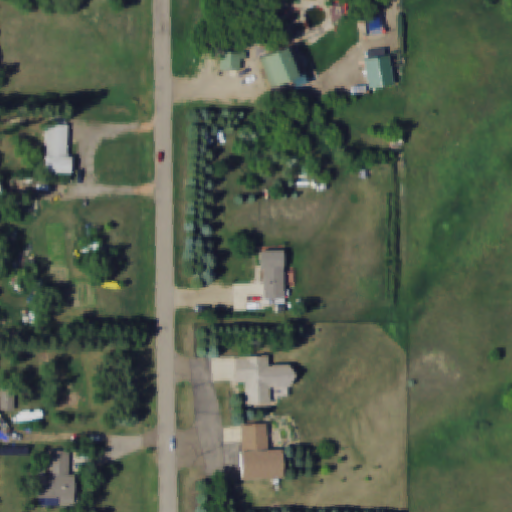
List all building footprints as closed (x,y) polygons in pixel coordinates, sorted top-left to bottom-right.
[(260,57),(268,87),(297,79),(288,48),(260,57)] [(219,52),(219,70),(241,70),(241,52),(219,52)] [(362,60),(368,89),(393,85),(388,55),(362,60)] [(70,174),(70,125),(46,125),(46,174),(70,174)] [(284,250),(260,251),(261,305),(285,304),(284,250)] [(234,357),(235,386),(246,385),(246,406),(271,405),(270,387),(293,386),(292,365),(268,366),(268,356),(234,357)] [(0,411),(13,411),(13,387),(0,387),(0,411)] [(240,481),(282,478),(281,448),(269,449),(268,424),(237,425),(240,481)] [(38,503),(74,503),(74,471),(67,471),(67,449),(48,449),(48,472),(38,472),(38,503)]
